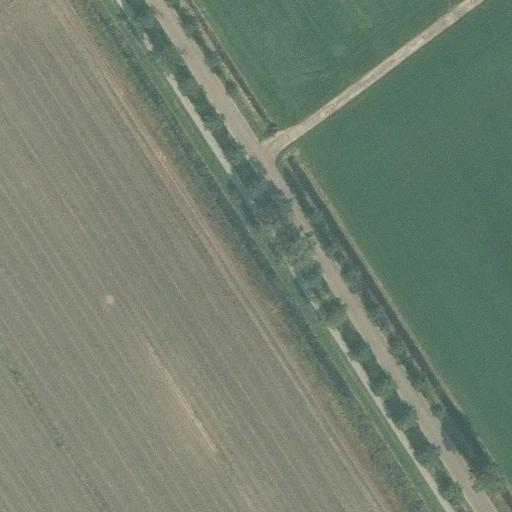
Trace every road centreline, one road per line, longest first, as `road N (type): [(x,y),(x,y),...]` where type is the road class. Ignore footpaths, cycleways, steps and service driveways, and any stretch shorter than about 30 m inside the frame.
road 1 (tertiary): [(495,511),(165,0)]
road 2 (track): [(266,152),(473,0)]
